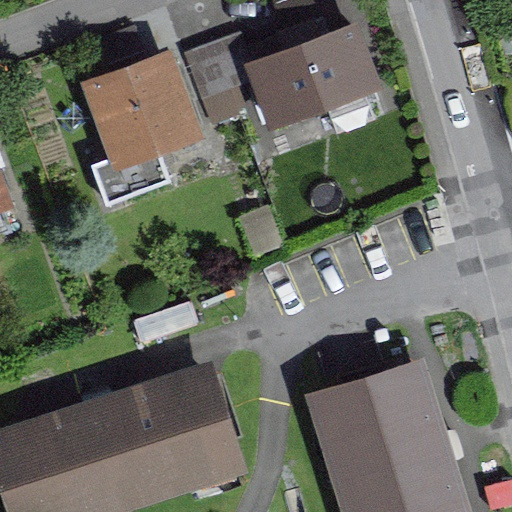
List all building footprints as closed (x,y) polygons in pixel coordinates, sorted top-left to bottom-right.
[(360,31),(248,70),(273,141),(385,101),(360,31)] [(175,56),(85,91),(120,182),(211,147),(175,56)] [(0,160),(0,217),(17,212),(0,160)] [(364,511),(460,511),(415,368),(320,397),(333,440),(344,437),(367,511),(364,511)] [(207,373),(0,439),(0,455),(18,511),(74,511),(235,460),(207,373)]
